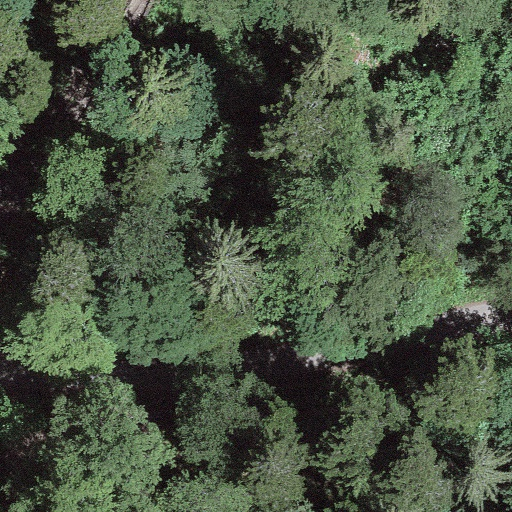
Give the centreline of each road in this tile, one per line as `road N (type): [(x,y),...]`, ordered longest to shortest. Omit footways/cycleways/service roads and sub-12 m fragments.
road 1 (track): [(278,357),(0,459)]
road 2 (track): [(278,357),(88,375),(0,374)]
road 3 (track): [(511,313),(278,357)]
